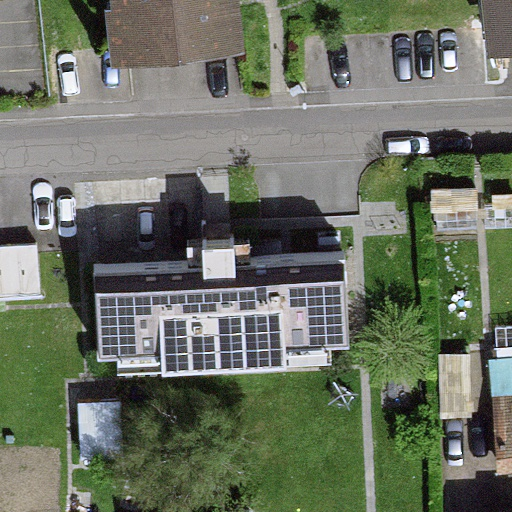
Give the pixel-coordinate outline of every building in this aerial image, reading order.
[(114,0),(120,47),(237,32),(232,0),(114,0)] [(511,0),(487,0),(492,37),(511,34),(511,0)] [(191,258),(95,263),(88,263),(93,352),(156,348),(157,363),(281,357),(280,342),(343,339),(339,251),(229,257),(228,235),(197,236),(198,257),(191,258)] [(31,253),(31,244),(0,245),(0,298),(35,296),(31,253)] [(511,465),(511,395),(490,397),(495,467),(511,465)] [(82,402),(88,459),(121,455),(114,398),(82,402)]
